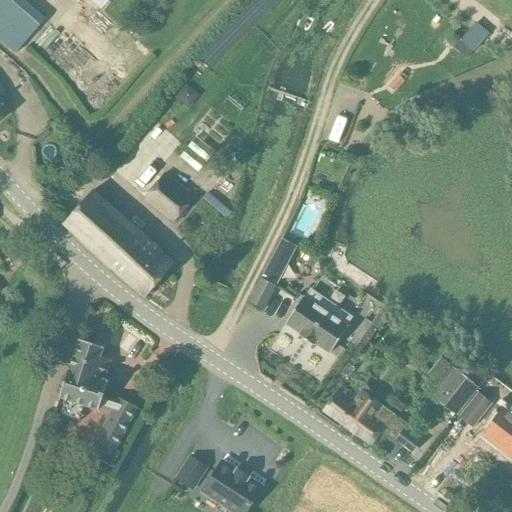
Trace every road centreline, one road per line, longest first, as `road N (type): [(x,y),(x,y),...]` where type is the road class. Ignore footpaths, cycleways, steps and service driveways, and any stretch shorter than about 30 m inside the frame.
road 1 (unclassified): [(205,362),(289,191),(323,84),(383,0)]
road 2 (unclassified): [(430,511),(205,362)]
road 3 (unclassified): [(6,511),(29,470),(82,277)]
road 4 (unclassified): [(205,362),(82,277)]
road 5 (unclassified): [(82,277),(0,179)]
